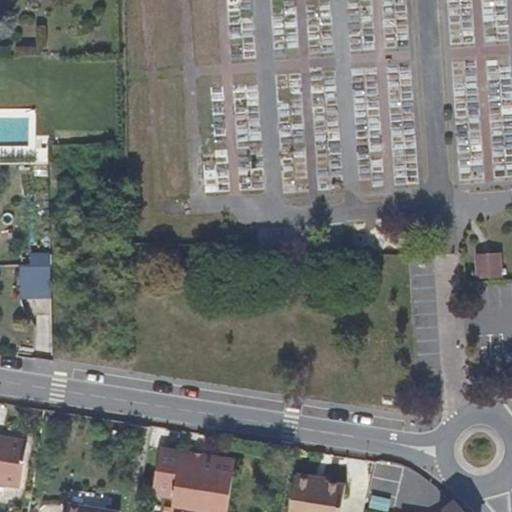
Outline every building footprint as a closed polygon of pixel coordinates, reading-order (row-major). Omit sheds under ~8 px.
[(464,184),(510,181),(506,115),(483,116),(481,90),(471,91),(471,92),(458,93),(464,184)] [(471,252),(472,278),(499,277),(499,252),(471,252)] [(0,484),(22,489),(30,443),(0,437),(0,484)] [(163,448),(161,456),(236,468),(237,460),(163,448)] [(229,511),(236,468),(161,456),(155,495),(176,498),(174,511),(175,511),(206,511),(207,511),(229,511)] [(341,511),(346,486),(295,477),(289,511),(341,511)] [(465,511),(458,504),(447,494),(428,511),(429,511),(465,511)]
